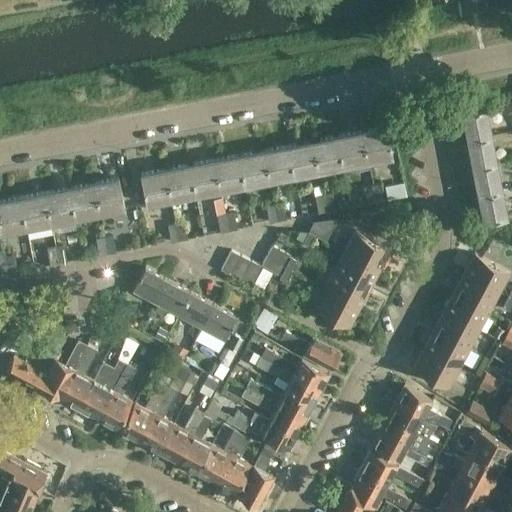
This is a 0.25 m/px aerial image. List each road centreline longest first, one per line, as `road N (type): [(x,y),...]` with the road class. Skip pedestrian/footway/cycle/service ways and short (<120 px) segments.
road 1 (residential): [(0,150),(414,70)]
road 2 (residential): [(0,279),(163,247),(366,356)]
road 3 (residential): [(366,356),(395,340),(439,252),(443,222),(414,70)]
road 4 (residential): [(279,511),(366,356)]
road 5 (residential): [(205,511),(120,462),(79,457)]
